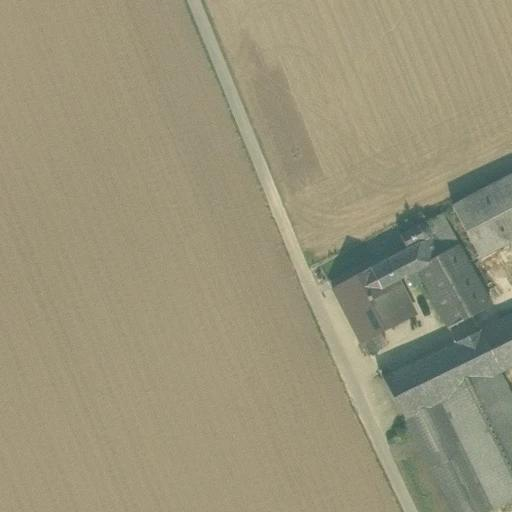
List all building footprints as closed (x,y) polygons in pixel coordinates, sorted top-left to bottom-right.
[(511,243),(511,176),(452,207),(480,261),(511,243)] [(406,252),(415,270),(458,246),(442,216),(429,222),(426,228),(428,229),(430,234),(430,239),(407,251),(406,252)] [(400,237),(407,251),(430,239),(430,234),(428,229),(426,228),(422,226),(400,237)] [(491,308),(458,246),(415,270),(423,283),(448,330),(472,317),(491,308)] [(360,341),(361,342),(378,333),(413,315),(398,285),(399,284),(397,282),(408,276),(414,288),(423,283),(415,270),(406,252),(369,271),(366,273),(332,290),(358,342),(360,341)] [(511,316),(480,332),(455,344),(382,380),(405,421),(440,403),(500,374),(511,368),(511,316)] [(480,332),(472,317),(448,330),(455,344),(480,332)] [(361,342),(366,352),(382,342),(378,333),(361,342)] [(511,398),(500,374),(440,403),(493,511),(511,502),(511,398)] [(449,511),(492,511),(493,511),(440,403),(405,421),(409,428),(449,511)]
